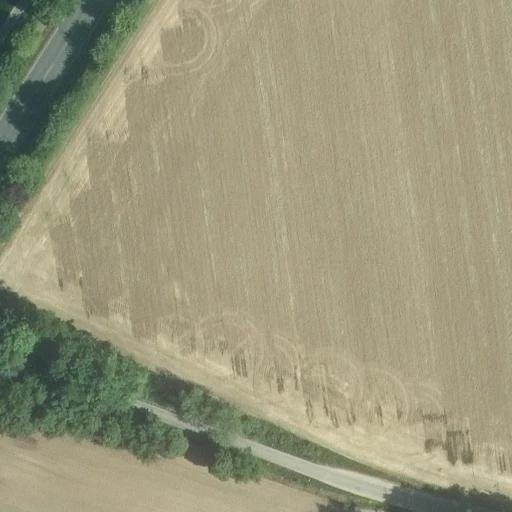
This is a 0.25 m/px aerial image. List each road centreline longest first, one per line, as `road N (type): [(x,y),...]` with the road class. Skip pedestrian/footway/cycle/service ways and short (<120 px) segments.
road 1 (track): [(0,350),(393,487),(497,511)]
road 2 (primary): [(93,0),(0,148)]
